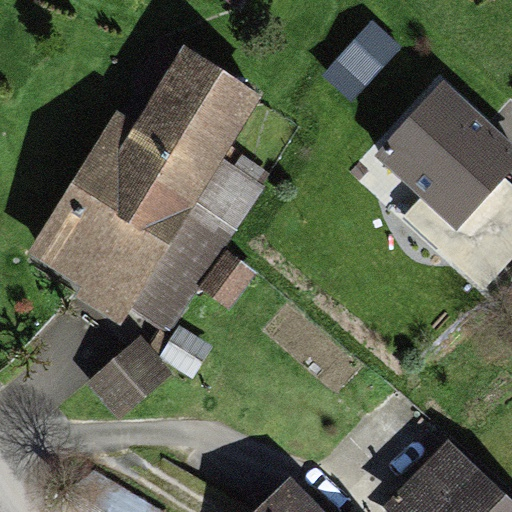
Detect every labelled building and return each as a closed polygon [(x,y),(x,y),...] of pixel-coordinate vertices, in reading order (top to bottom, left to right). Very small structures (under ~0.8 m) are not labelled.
[(106,116),(16,255),(109,315),(246,104),(171,55),(124,127),(106,116)] [(511,179),(511,137),(452,79),(376,158),(421,202),(409,214),(495,297),(511,279),(511,180),(511,179)] [(224,255),(192,289),(216,312),(248,279),(224,255)] [(180,339),(161,360),(179,378),(199,357),(180,339)] [(128,343),(87,379),(114,409),(154,373),(128,343)] [(508,511),(438,441),(386,490),(405,511),(508,511)] [(302,511),(276,485),(248,511),(302,511)] [(135,511),(84,490),(60,511),(135,511)]
